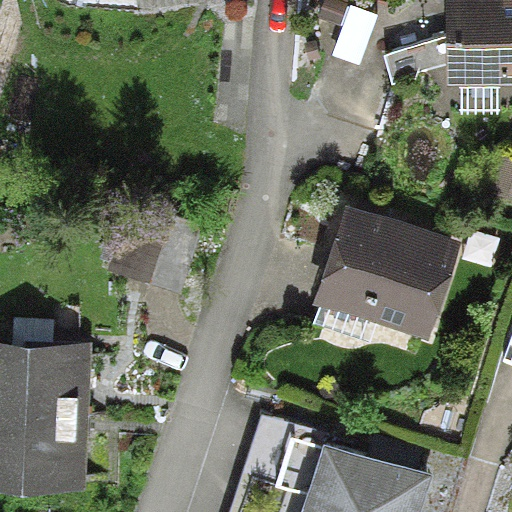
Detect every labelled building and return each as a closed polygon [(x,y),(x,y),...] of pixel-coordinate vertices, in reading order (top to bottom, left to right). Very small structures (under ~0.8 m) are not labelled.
[(511,0),(498,0),(445,1),(447,81),(511,79),(511,0)] [(124,261),(171,278),(189,229),(142,212),(124,261)] [(447,250),(351,221),(328,296),(424,325),(447,250)] [(77,349),(0,349),(0,484),(77,484),(77,349)] [(286,511),(418,511),(430,476),(311,438),(286,511)]
